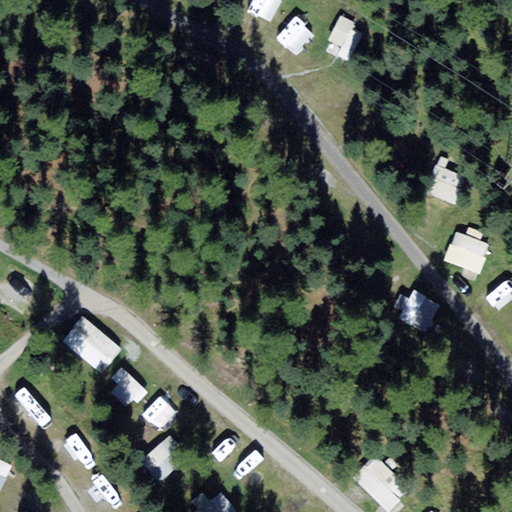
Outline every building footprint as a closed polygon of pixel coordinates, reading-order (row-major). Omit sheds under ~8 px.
[(340,17),(327,49),(353,60),(366,28),(340,17)] [(455,200),(456,170),(434,169),(433,200),(455,200)] [(445,262),(481,275),(492,245),(456,232),(445,262)] [(11,267),(0,282),(0,298),(25,315),(43,289),(11,267)] [(62,343),(105,375),(124,349),(82,317),(62,343)] [(110,384),(131,408),(148,394),(127,369),(110,384)] [(147,457),(162,478),(188,459),(173,438),(147,457)] [(0,459),(0,491),(2,493),(14,466),(0,459)] [(374,459),(354,479),(387,511),(390,511),(409,493),(374,459)]
